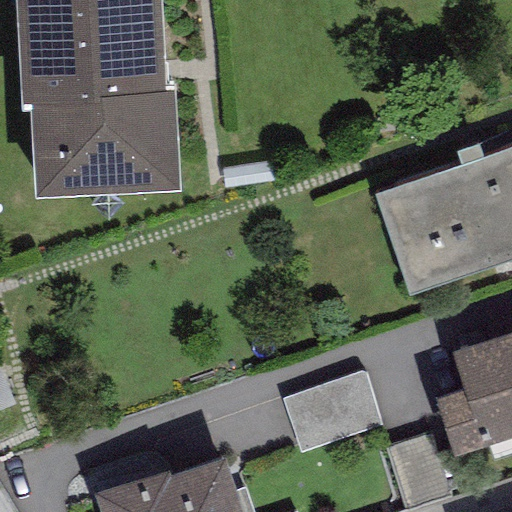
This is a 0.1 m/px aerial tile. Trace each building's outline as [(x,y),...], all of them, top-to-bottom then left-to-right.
[(18,0),(21,80),(32,80),(36,172),(177,166),(173,66),(163,67),(160,0),(18,0)] [(457,138),(461,151),(482,144),(478,131),(457,138)] [(461,151),(373,179),(406,282),(511,248),(511,134),(482,144),(461,151)] [(511,314),(451,334),(463,373),(435,382),(453,439),(511,420),(511,314)] [(292,393),(312,445),(391,416),(370,363),(292,393)] [(440,430),(398,442),(414,494),(456,481),(440,430)] [(169,457),(167,451),(91,477),(103,511),(248,511),(223,438),(169,457)]
